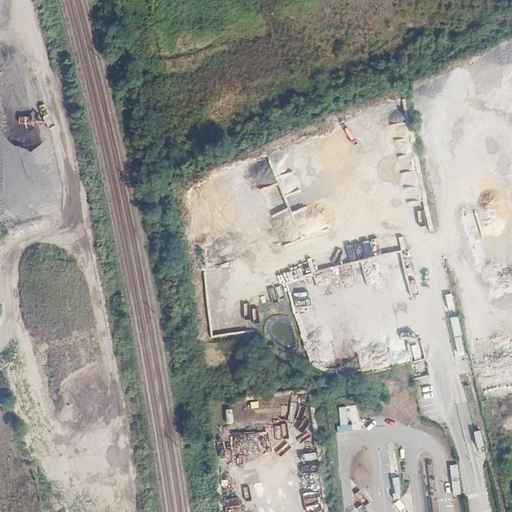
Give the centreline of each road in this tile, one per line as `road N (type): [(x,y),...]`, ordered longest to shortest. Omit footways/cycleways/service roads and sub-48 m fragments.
road 1 (unknown): [(421,254),(414,230),(394,217),(266,258),(264,276),(324,337),(354,339),(428,314)]
road 2 (unknown): [(421,254),(444,240),(465,179),(478,170),(511,169)]
